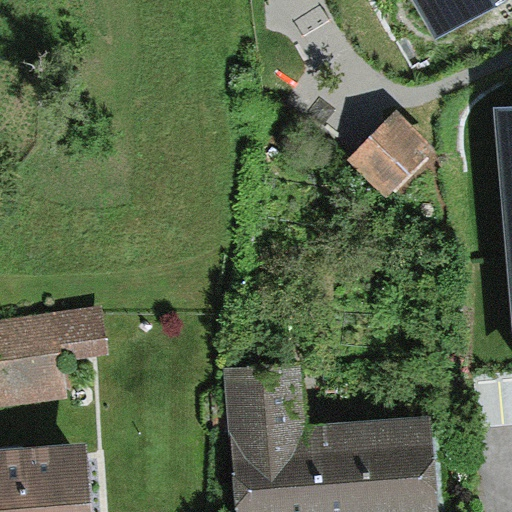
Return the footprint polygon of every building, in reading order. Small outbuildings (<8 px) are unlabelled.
[(504,0),(411,0),(434,40),(504,0)] [(511,105),(495,107),(511,314),(511,105)] [(398,112),(348,159),(388,201),(439,154),(398,112)] [(91,307),(0,317),(0,392),(58,386),(53,344),(95,339),(91,307)] [(299,365),(228,373),(243,511),(449,511),(438,410),(306,425),(299,365)] [(91,511),(85,442),(0,449),(0,511),(91,511)]
